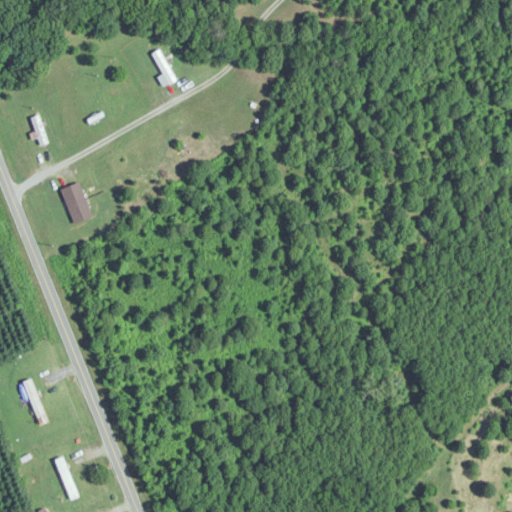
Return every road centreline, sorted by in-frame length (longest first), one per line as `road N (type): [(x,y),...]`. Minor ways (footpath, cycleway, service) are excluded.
road 1 (residential): [(138,511),(0,161)]
road 2 (residential): [(197,78),(7,179)]
